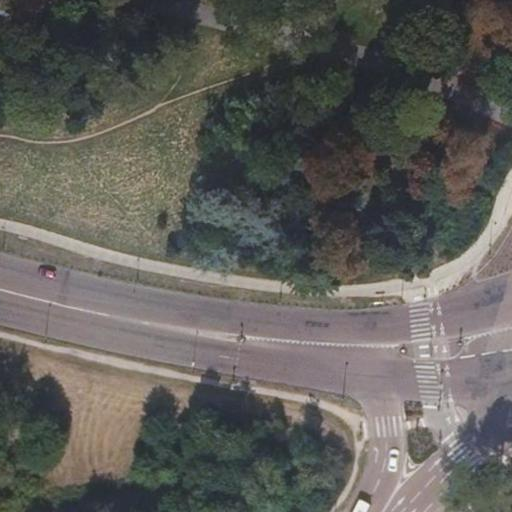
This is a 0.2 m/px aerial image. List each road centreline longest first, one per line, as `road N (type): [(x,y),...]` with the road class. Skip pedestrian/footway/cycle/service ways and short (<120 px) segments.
road 1 (primary): [(305,344),(175,328),(0,287)]
road 2 (secondary): [(411,511),(511,398)]
road 3 (secondary): [(368,511),(387,443),(382,379)]
road 4 (primary): [(511,300),(380,327)]
road 5 (primary): [(382,379),(511,381)]
